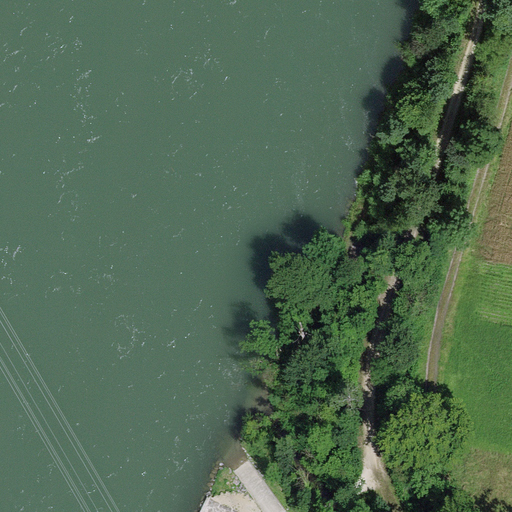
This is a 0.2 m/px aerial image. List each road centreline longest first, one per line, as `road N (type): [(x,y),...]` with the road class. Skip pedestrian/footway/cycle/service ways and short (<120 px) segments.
road 1 (track): [(511,43),(414,417),(445,462),(511,484)]
road 2 (track): [(360,479),(361,415),(382,319),(478,0)]
